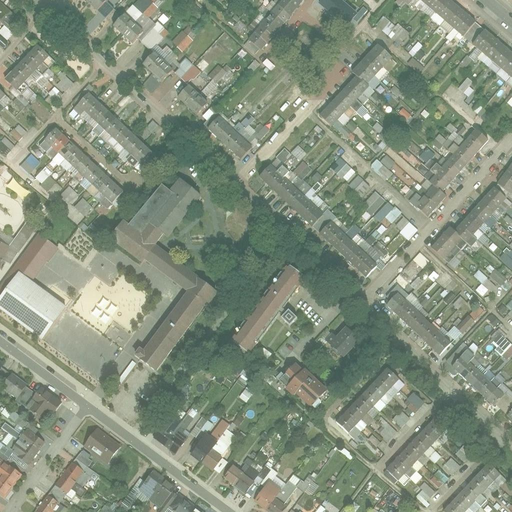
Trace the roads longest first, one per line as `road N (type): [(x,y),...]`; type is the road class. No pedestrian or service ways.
road 1 (residential): [(235,184),(314,100),(317,77),(384,0)]
road 2 (residential): [(360,298),(511,128)]
road 3 (residential): [(360,298),(511,445)]
road 4 (residential): [(234,511),(89,393)]
road 5 (residential): [(108,59),(235,184)]
road 6 (residential): [(235,184),(360,298)]
road 7 (residential): [(89,393),(4,511)]
road 8 (residential): [(108,59),(11,161)]
